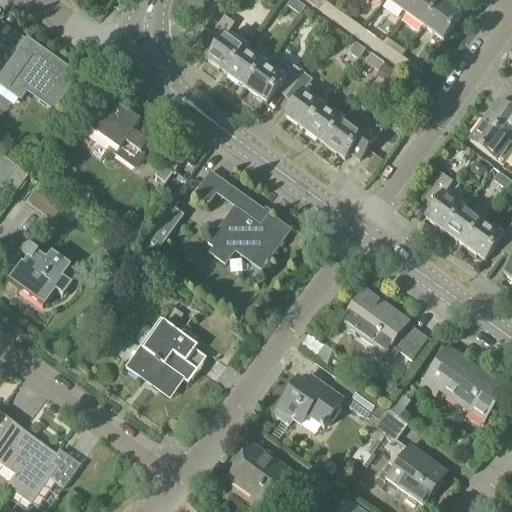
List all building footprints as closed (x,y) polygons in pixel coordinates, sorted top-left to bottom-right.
[(300,17),(306,9),(293,0),(292,0),(287,8),(300,17)] [(320,0),(301,0),(318,12),(324,3),(320,0)] [(414,0),(384,0),(384,2),(403,16),(414,0)] [(437,0),(414,0),(403,16),(422,29),(441,3),(437,0)] [(344,17),(324,3),(318,12),(337,26),(344,17)] [(461,17),(441,3),(422,29),(442,44),(461,17)] [(344,17),(337,26),(356,40),(363,31),(344,17)] [(223,19),(205,43),(215,50),(206,63),(227,77),(245,52),(225,37),(233,26),(223,19)] [(0,21),(0,39),(19,53),(4,74),(0,80),(0,85),(22,101),(28,91),(53,109),(77,77),(0,21)] [(382,44),(363,31),(356,40),(376,54),(382,44)] [(382,44),(376,54),(395,67),(401,58),(382,44)] [(357,61),(364,51),(355,45),(350,52),(351,56),(357,61)] [(245,52),(227,77),(246,91),(264,66),(245,52)] [(378,74),(384,66),(384,65),(371,56),(365,64),(378,74)] [(264,66),(246,91),(266,105),(274,93),(284,100),(301,75),(292,69),(290,72),(270,58),(264,66)] [(422,73),(401,58),(395,67),(416,82),(422,73)] [(384,66),(378,74),(376,76),(384,82),(382,86),(392,93),(402,79),(384,66)] [(301,75),(284,100),(293,106),(284,119),(305,134),(323,108),(329,101),(308,86),(311,82),(301,75)] [(88,129),(120,152),(116,158),(134,171),(144,157),(141,154),(147,145),(137,138),(136,139),(132,136),(141,123),(109,100),(88,129)] [(498,104),(483,125),(511,145),(511,112),(511,114),(498,104)] [(323,108),(305,134),(324,147),(342,122),(323,108)] [(342,122),(324,147),(344,161),(348,155),(358,162),(380,131),(358,116),(356,119),(348,113),(342,122)] [(511,145),(483,125),(469,145),(503,169),(511,156),(511,145)] [(154,177),(165,184),(186,155),(175,147),(154,177)] [(26,176),(0,157),(0,188),(2,190),(4,188),(13,195),(26,176)] [(475,163),(468,172),(479,180),(486,171),(475,163)] [(194,194),(209,205),(225,183),(210,173),(194,194)] [(506,193),(511,184),(499,175),(493,183),(506,193)] [(445,235),(463,210),(443,196),(452,183),(441,176),(424,201),(434,208),(425,220),(445,235)] [(24,205),(53,225),(68,205),(39,184),(24,205)] [(241,199),(208,245),(213,249),(209,255),(225,267),(230,260),(235,253),(262,272),(266,266),(267,267),(272,260),(271,259),(291,231),(269,215),(267,218),(241,199)] [(463,210),(445,235),(464,249),(482,224),(488,215),(468,201),(463,210)] [(172,209),(142,251),(154,259),(183,217),(172,209)] [(482,224),(464,249),(485,263),(493,251),(503,257),(511,243),(511,226),(503,238),(482,224)] [(511,243),(503,257),(511,264),(503,277),(511,283),(511,243)] [(69,267),(49,253),(44,259),(27,247),(25,248),(23,249),(21,252),(21,255),(22,257),(24,258),(8,279),(20,288),(14,296),(16,297),(19,292),(41,308),(52,293),(60,299),(70,286),(60,279),(69,267)] [(340,325),(378,352),(374,358),(388,368),(398,353),(411,363),(427,340),(363,294),(340,325)] [(195,352),(198,348),(169,327),(161,321),(125,370),(142,382),(144,379),(168,397),(180,380),(187,385),(206,359),(195,352)] [(419,388),(435,399),(440,393),(485,425),(508,393),(447,349),(419,388)] [(275,419),(288,428),(293,422),(298,425),(304,416),(324,430),(328,424),(332,426),(341,414),(337,411),(342,405),(366,423),(376,410),(336,382),(328,394),(324,391),(325,390),(312,381),(307,388),(299,382),(284,403),(284,402),(275,415),(275,419)] [(409,403),(400,397),(394,406),(403,413),(409,403)] [(511,415),(511,403),(509,401),(503,410),(511,416),(511,415)] [(374,446),(380,437),(394,446),(408,427),(386,411),(372,431),(352,460),(363,468),(371,458),(367,455),(368,454),(372,456),(377,448),(374,446)] [(0,435),(9,423),(0,416),(0,435)] [(0,435),(0,468),(12,477),(4,489),(28,507),(56,469),(51,465),(56,457),(9,423),(0,435)] [(251,449),(230,478),(274,510),(296,481),(251,449)] [(409,450),(386,481),(424,509),(447,478),(409,450)] [(317,509),(333,486),(311,470),(302,483),(314,491),(307,501),(317,509)] [(361,511),(349,503),(341,511),(361,511)]
